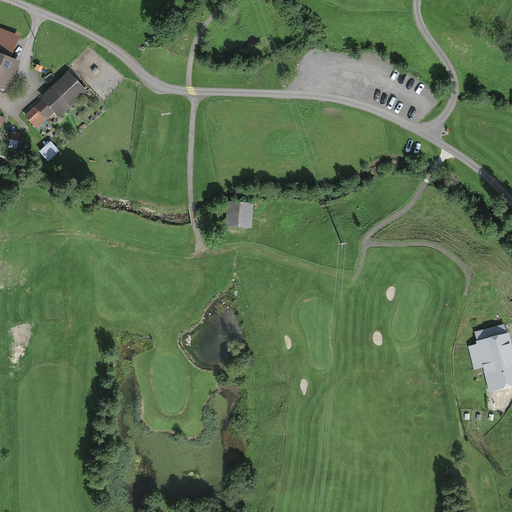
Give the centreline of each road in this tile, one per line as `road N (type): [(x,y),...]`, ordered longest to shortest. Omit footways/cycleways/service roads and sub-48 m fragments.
road 1 (track): [(190,91),(331,97),(427,136)]
road 2 (track): [(5,0),(107,44),(157,86),(190,91)]
road 3 (track): [(200,249),(190,184),(196,91)]
road 4 (track): [(365,242),(412,203),(450,149)]
